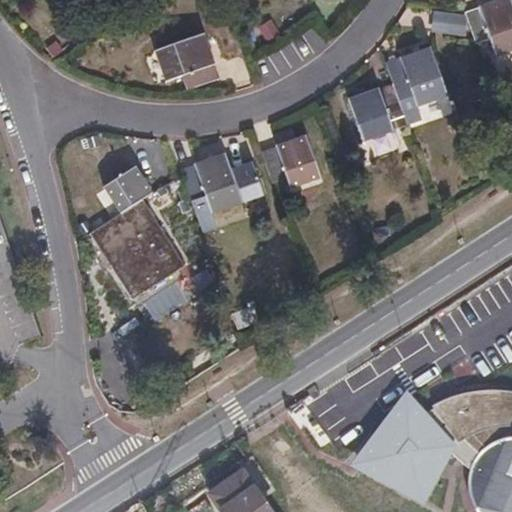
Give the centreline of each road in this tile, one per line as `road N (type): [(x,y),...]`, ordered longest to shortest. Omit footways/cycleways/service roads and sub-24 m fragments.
road 1 (unclassified): [(144,473),(511,238)]
road 2 (residential): [(13,104),(197,119),(271,100),(326,69),(386,0)]
road 3 (residential): [(13,104),(40,167),(63,385)]
road 4 (residential): [(63,385),(98,502)]
